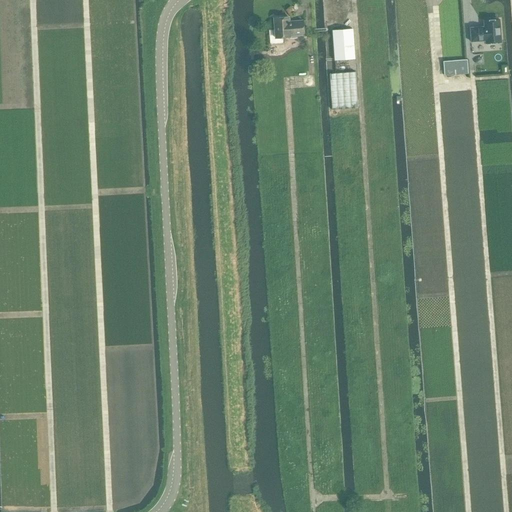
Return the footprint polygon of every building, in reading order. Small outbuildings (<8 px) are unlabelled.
[(289,22),(289,17),(274,18),(275,38),(290,37),(290,36),(303,35),(302,21),(289,22)] [(479,27),(468,28),(469,42),(483,41),(483,44),(499,43),(498,20),(482,21),(482,28),(479,29),(479,27)] [(332,30),(334,60),(354,59),(352,29),(332,30)] [(443,62),(444,76),(468,74),(467,60),(443,62)] [(329,74),(332,110),(358,108),(355,72),(329,74)]
